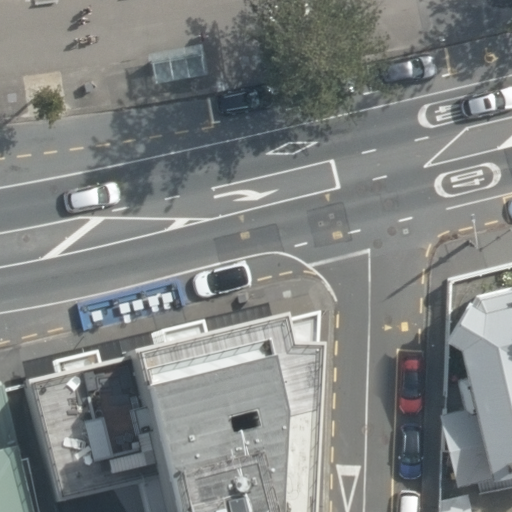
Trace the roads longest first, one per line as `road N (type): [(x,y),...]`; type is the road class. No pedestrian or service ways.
road 1 (secondary): [(0,239),(367,173)]
road 2 (residential): [(367,173),(368,511)]
road 3 (secondary): [(367,173),(511,139)]
